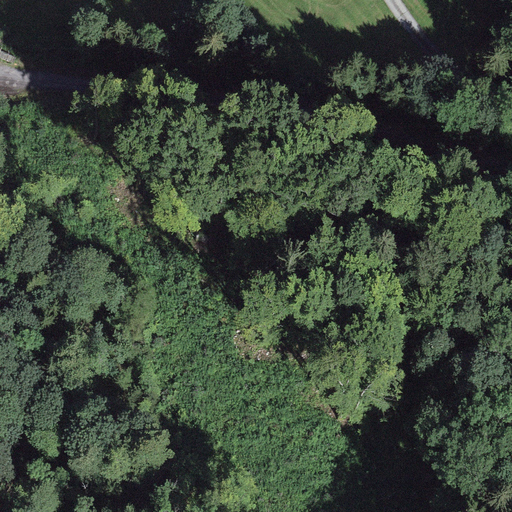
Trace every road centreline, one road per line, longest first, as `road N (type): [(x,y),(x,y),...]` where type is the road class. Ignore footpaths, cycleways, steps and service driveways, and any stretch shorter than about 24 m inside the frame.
road 1 (track): [(511,169),(261,102),(0,76)]
road 2 (track): [(511,117),(436,57),(396,0)]
